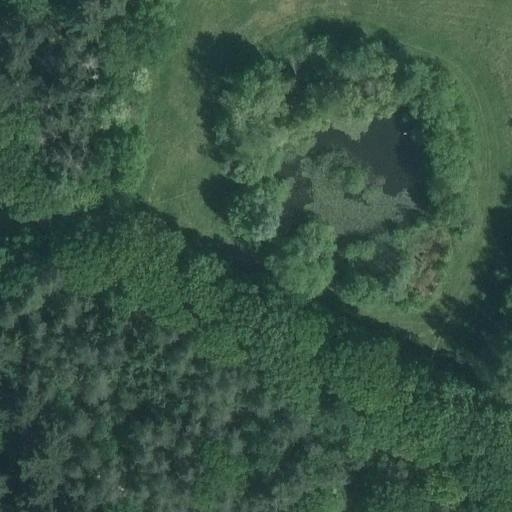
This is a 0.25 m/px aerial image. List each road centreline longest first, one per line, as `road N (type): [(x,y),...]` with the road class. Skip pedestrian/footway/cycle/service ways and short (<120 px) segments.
road 1 (track): [(492,447),(62,225)]
road 2 (track): [(90,239),(125,0)]
